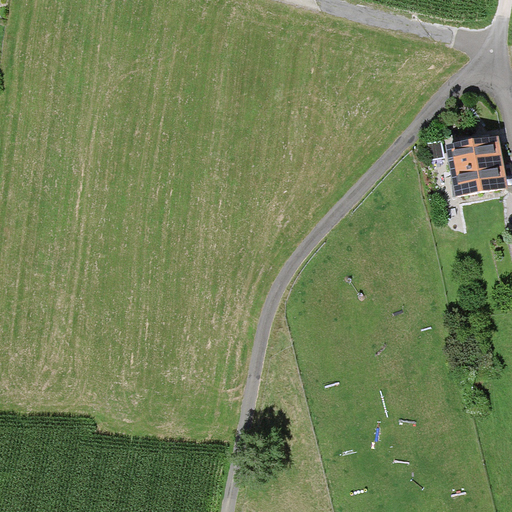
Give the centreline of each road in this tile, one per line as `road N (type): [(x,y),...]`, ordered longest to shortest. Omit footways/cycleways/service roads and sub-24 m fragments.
road 1 (residential): [(511,122),(497,37),(287,269),(269,305),(229,511)]
road 2 (track): [(294,0),(332,15),(459,35),(486,52)]
